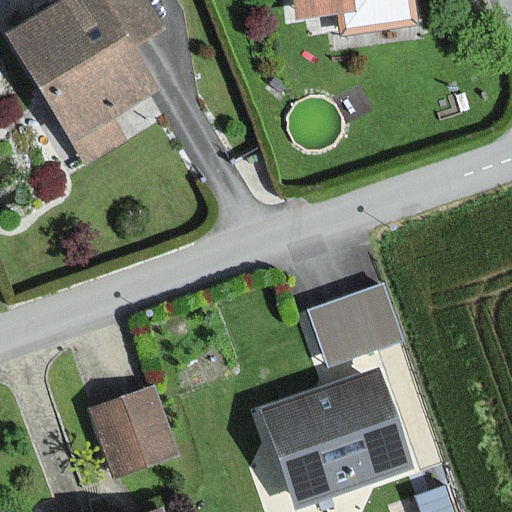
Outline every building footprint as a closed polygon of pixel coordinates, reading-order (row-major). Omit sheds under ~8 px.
[(169,96),(124,0),(72,0),(13,28),(80,172),(122,152),(109,124),(169,96)] [(410,0),(301,0),(303,16),(411,3),(410,0)] [(401,337),(382,284),(310,311),(330,363),(401,337)] [(381,372),(262,411),(292,502),(411,463),(381,372)] [(150,397),(122,407),(97,416),(113,458),(120,478),(172,459),(150,397)]
